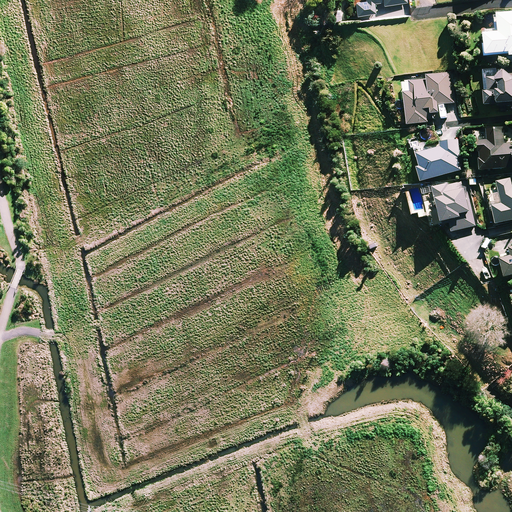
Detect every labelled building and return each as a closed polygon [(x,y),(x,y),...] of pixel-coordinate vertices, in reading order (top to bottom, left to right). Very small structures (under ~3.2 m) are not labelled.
[(376,13),(375,5),(375,3),(383,2),(383,5),(407,2),(407,0),(365,0),(366,1),(355,2),(357,15),(376,13)] [(511,13),(496,15),(497,30),(487,31),(487,33),(486,33),(487,44),(484,44),(485,56),(511,53),(511,56),(511,13)] [(511,75),(504,71),(485,72),(486,92),(484,92),(485,106),(511,104),(511,75)] [(408,125),(429,123),(430,120),(435,120),(435,114),(440,114),(439,105),(455,103),(451,73),(427,76),(428,79),(410,81),(404,82),(408,125)] [(511,143),(506,144),(504,128),(487,130),(489,140),(479,141),(483,171),(511,167),(511,143)] [(511,246),(511,247),(511,251),(511,256),(502,259),(507,277),(511,275),(511,246)]
